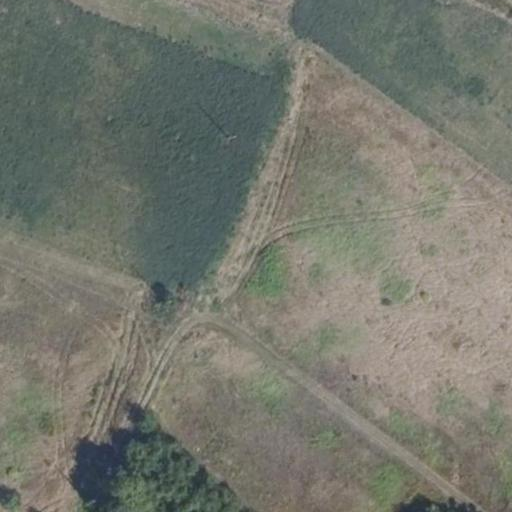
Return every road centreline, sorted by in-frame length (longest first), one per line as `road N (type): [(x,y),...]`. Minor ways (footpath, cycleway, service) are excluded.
road 1 (track): [(305,0),(99,511)]
road 2 (track): [(171,333),(197,320),(233,327),(471,511)]
